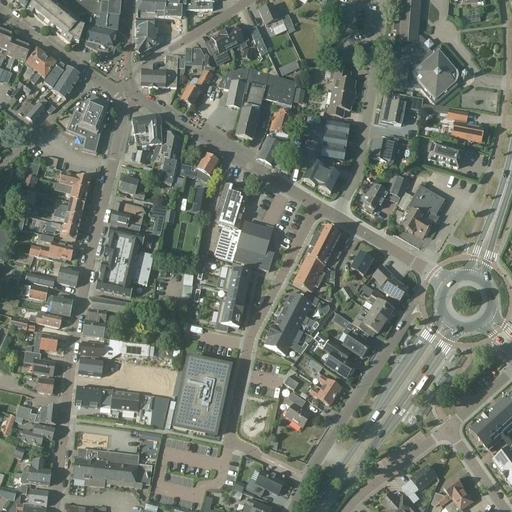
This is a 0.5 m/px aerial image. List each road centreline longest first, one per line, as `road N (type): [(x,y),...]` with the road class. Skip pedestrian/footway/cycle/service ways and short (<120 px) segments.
road 1 (residential): [(110,165),(74,337),(54,511)]
road 2 (residential): [(317,206),(250,336),(228,441)]
road 3 (residential): [(334,216),(355,178),(383,0)]
road 4 (secondary): [(332,511),(459,327)]
road 5 (secondary): [(442,313),(345,462)]
road 6 (residential): [(127,71),(140,99),(265,176)]
road 7 (residential): [(406,321),(324,449)]
road 8 (residential): [(334,216),(446,285)]
road 9 (residential): [(346,511),(446,430)]
road 10 (secondary): [(473,276),(511,162)]
